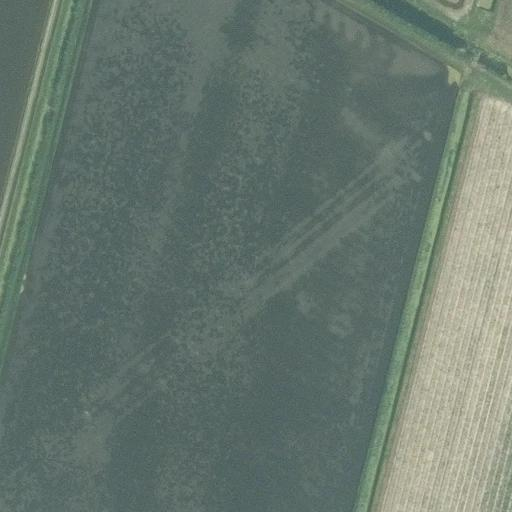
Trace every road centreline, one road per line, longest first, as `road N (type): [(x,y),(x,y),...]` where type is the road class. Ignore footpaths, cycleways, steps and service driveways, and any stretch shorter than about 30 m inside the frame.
road 1 (track): [(0,356),(85,0)]
road 2 (track): [(416,0),(492,47),(504,0)]
